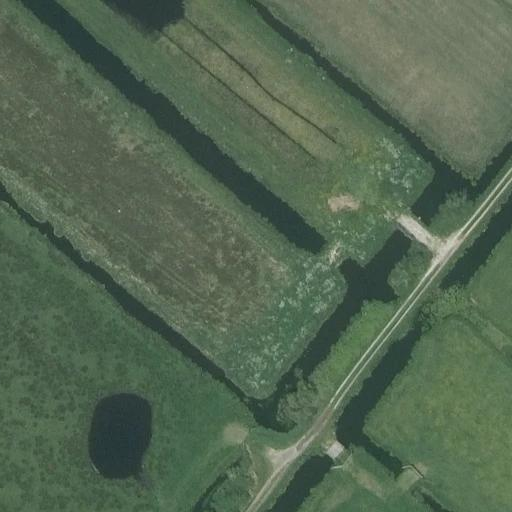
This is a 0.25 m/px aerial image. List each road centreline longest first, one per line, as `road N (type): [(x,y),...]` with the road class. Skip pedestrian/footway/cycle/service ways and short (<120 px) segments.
road 1 (track): [(511,174),(252,511)]
road 2 (track): [(481,511),(426,460),(391,500),(357,473),(328,511)]
